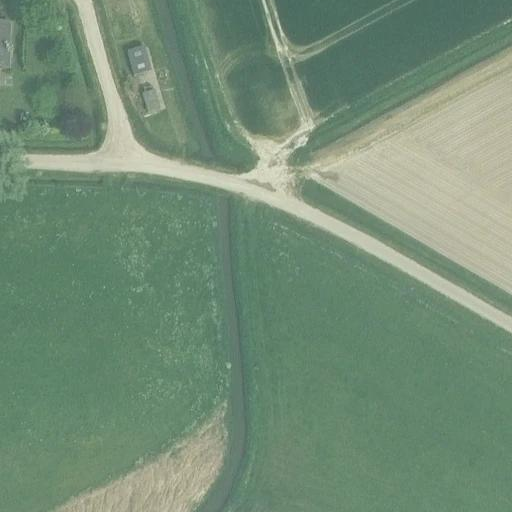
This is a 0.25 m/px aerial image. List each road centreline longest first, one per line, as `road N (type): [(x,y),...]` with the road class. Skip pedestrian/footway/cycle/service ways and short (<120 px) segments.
road 1 (unclassified): [(511,328),(310,213),(127,163),(0,161)]
road 2 (track): [(82,0),(127,163)]
